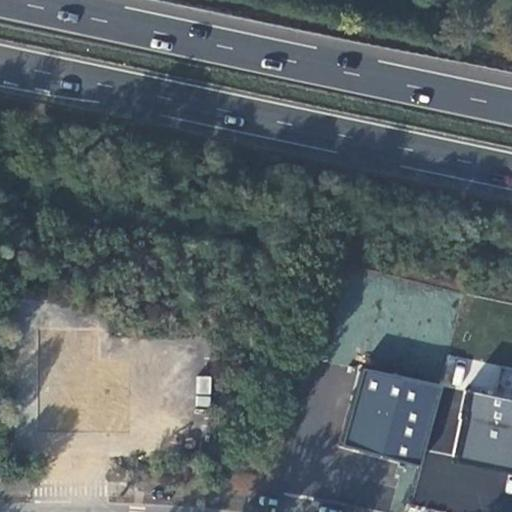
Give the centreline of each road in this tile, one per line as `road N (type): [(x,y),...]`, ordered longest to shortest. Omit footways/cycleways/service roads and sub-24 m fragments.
road 1 (trunk): [(511,108),(0,0)]
road 2 (trunk): [(0,65),(511,173)]
